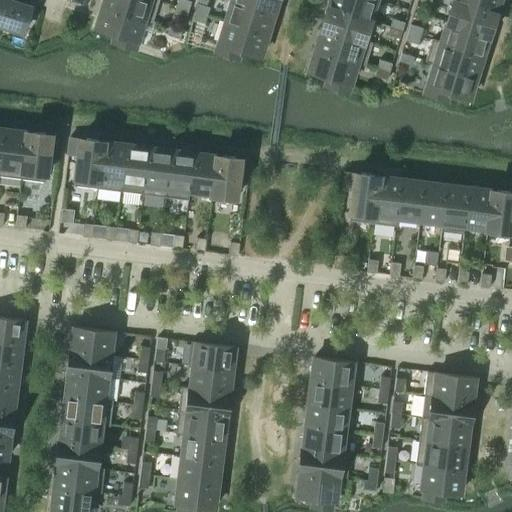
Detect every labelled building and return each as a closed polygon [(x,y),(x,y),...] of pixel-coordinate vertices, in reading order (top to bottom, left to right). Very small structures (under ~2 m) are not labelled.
[(0,0),(0,25),(23,32),(30,8),(10,1),(10,0),(0,0)] [(157,0),(103,0),(102,5),(144,18),(144,20),(152,22),(159,0),(157,0)] [(186,0),(177,0),(176,6),(189,9),(191,2),(186,0)] [(232,0),(225,21),(267,34),(274,13),(232,0)] [(231,0),(232,0),(274,13),(277,0),(231,0)] [(329,0),(327,7),(370,20),(375,0),(329,0)] [(453,0),(453,1),(495,14),(499,0),(453,0)] [(495,14),(453,1),(447,21),(489,34),(495,14)] [(197,3),(195,11),(207,15),(210,7),(197,3)] [(144,18),(102,5),(95,28),(115,34),(113,43),(135,50),(144,20),(144,18)] [(189,9),(176,6),(173,14),(186,18),(189,9)] [(370,20),(327,7),(321,28),(363,41),(364,40),(370,20)] [(207,15),(195,11),(192,20),(205,24),(207,15)] [(389,26),(402,30),(404,22),(392,18),(389,26)] [(267,34),(225,21),(216,52),(238,59),(241,50),(261,56),(267,34)] [(447,21),(441,41),(440,42),(482,55),(489,34),(447,21)] [(410,24),(407,32),(420,36),(423,28),(410,24)] [(182,30),(169,26),(167,35),(180,39),(182,30)] [(402,30),(389,26),(387,35),(399,39),(402,30)] [(363,41),(321,28),(315,48),(357,61),(356,62),(365,65),(372,42),(364,40),(363,41)] [(420,36),(407,32),(405,40),(417,44),(420,36)] [(440,42),(441,41),(432,38),(425,61),(433,63),(434,63),(476,76),(482,55),(440,42)] [(357,61),(315,48),(308,70),(327,76),(325,85),(347,92),(356,62),(357,61)] [(414,57),(401,53),(398,61),(411,65),(414,57)] [(379,59),(376,67),(389,71),(392,63),(379,59)] [(434,63),(433,63),(424,93),(446,100),(449,91),(469,97),(476,76),(434,63)] [(389,71),(376,67),(374,76),(387,80),(389,71)] [(0,164),(0,175),(21,179),(27,131),(5,128),(0,164)] [(61,135),(27,131),(21,179),(45,182),(49,151),(58,152),(61,135)] [(97,188),(103,140),(70,136),(68,153),(77,155),(74,185),(97,188)] [(103,140),(97,188),(121,191),(122,183),(121,182),(126,143),(103,140)] [(149,146),(126,143),(121,182),(122,183),(142,185),(144,185),(149,146)] [(144,185),(142,185),(141,194),(166,197),(167,188),(166,188),(171,149),(149,146),(144,185)] [(194,152),(171,149),(166,188),(167,188),(189,191),(194,152)] [(194,152),(189,191),(211,194),(216,155),(194,152)] [(216,155),(211,194),(235,197),(238,175),(248,176),(250,159),(216,155)] [(372,223),(378,175),(344,171),(342,188),(352,189),(348,220),(372,223)] [(378,175),(372,223),(396,226),(397,217),(396,217),(401,178),(378,175)] [(423,181),(401,178),(396,217),(397,217),(418,220),(423,181)] [(423,181),(418,220),(441,223),(446,184),(423,181)] [(469,187),(446,184),(441,223),(464,226),(469,187)] [(491,189),(469,187),(464,226),(486,229),(491,189)] [(511,192),(491,189),(486,229),(510,232),(511,216),(511,192)] [(17,215),(15,228),(25,229),(26,216),(17,215)] [(81,236),(91,237),(92,224),(83,223),(81,236)] [(106,226),(104,239),(114,240),(115,227),(106,226)] [(127,242),(136,243),(138,230),(128,229),(127,242)] [(151,232),(149,245),(159,246),(160,233),(151,232)] [(172,248),(181,249),(183,236),(174,235),(172,248)] [(195,250),(204,252),(206,239),(196,237),(195,250)] [(228,255),(237,256),(239,243),(230,242),(228,255)] [(333,268),(342,269),(344,256),(334,255),(333,268)] [(366,272),(376,273),(377,260),(368,259),(366,272)] [(389,275),(398,276),(400,263),(390,262),(389,275)] [(411,278),(421,279),(423,266),(413,265),(411,278)] [(434,280),(444,282),(445,269),(436,268),(434,280)] [(458,270),(457,283),(466,285),(468,272),(458,270)] [(481,273),(479,286),(489,287),(491,274),(481,273)] [(0,341),(21,344),(24,320),(0,317),(0,341)] [(74,327),(71,350),(110,355),(112,331),(74,327)] [(0,341),(0,364),(18,367),(21,344),(0,341)] [(192,366),(231,371),(234,347),(190,341),(187,366),(192,367),(192,366)] [(140,346),(139,359),(148,360),(150,347),(140,346)] [(154,361),(164,362),(165,349),(156,348),(154,361)] [(71,350),(68,373),(107,378),(110,355),(71,350)] [(314,357),(311,381),(350,386),(353,362),(314,357)] [(148,360),(139,359),(137,372),(147,373),(148,360)] [(18,367),(0,364),(0,387),(15,389),(18,367)] [(192,367),(189,387),(189,389),(228,393),(231,371),(192,366),(192,367)] [(153,371),(151,384),(161,385),(162,372),(153,371)] [(432,396),(471,401),(474,377),(427,371),(423,396),(432,397),(432,396)] [(107,378),(68,373),(65,397),(104,401),(104,400),(107,378)] [(380,376),(378,389),(388,391),(390,377),(380,376)] [(394,391),(404,392),(405,379),(396,378),(394,391)] [(350,386),(311,381),(308,403),(347,408),(350,386)] [(161,385),(151,384),(150,396),(159,398),(161,385)] [(181,386),(178,410),(225,416),(228,393),(189,389),(189,387),(181,386)] [(0,387),(0,410),(12,412),(15,389),(0,387)] [(388,391),(378,389),(377,402),(387,403),(388,391)] [(134,391),(133,405),(142,406),(144,393),(134,391)] [(432,397),(430,417),(429,419),(468,424),(471,401),(432,396),(432,397)] [(104,401),(65,397),(62,418),(101,423),(101,425),(110,426),(113,401),(104,400),(104,401)] [(393,401),(391,414),(401,415),(403,402),(393,401)] [(347,408),(308,403),(305,426),(344,431),(347,408)] [(142,406),(133,405),(131,417),(141,418),(142,406)] [(0,410),(0,433),(9,435),(12,412),(0,410)] [(225,416),(178,410),(175,434),(183,435),(184,434),(223,439),(225,416)] [(401,415),(391,414),(390,427),(399,428),(401,415)] [(145,429),(155,430),(157,417),(147,416),(145,429)] [(421,416),(418,440),(466,446),(468,424),(429,419),(430,417),(421,416)] [(62,418),(59,441),(98,446),(101,425),(101,423),(62,418)] [(373,434),(382,436),(384,423),(374,421),(373,434)] [(344,431),(305,426),(302,448),(341,453),(341,452),(344,431)] [(155,430),(145,429),(144,442),(153,443),(155,430)] [(9,435),(0,433),(0,457),(7,459),(9,435)] [(183,435),(181,457),(220,462),(223,439),(184,434),(183,435)] [(382,436),(373,434),(371,447),(381,448),(382,436)] [(129,437),(127,450),(137,451),(138,438),(129,437)] [(466,446),(418,440),(415,464),(424,465),(424,464),(463,469),(466,446)] [(59,441),(56,464),(95,469),(96,468),(98,446),(59,441)] [(385,459),(395,460),(397,447),(387,446),(385,459)] [(341,453),(302,448),(299,471),(338,476),(338,477),(347,478),(350,453),(341,452),(341,453)] [(137,451),(127,450),(126,462),(135,463),(137,451)] [(181,457),(178,479),(217,484),(220,462),(181,457)] [(395,460),(385,459),(384,469),(394,470),(395,460)] [(141,461),(140,475),(149,476),(151,462),(141,461)] [(95,469),(56,464),(53,486),(93,491),(92,492),(101,494),(104,469),(96,468),(95,469)] [(424,464),(424,465),(421,488),(423,488),(422,498),(443,500),(444,491),(460,493),(463,469),(424,464)] [(369,467),(367,479),(377,481),(378,468),(369,467)] [(338,476),(299,471),(296,495),(312,497),(311,506),(332,509),(333,500),(335,500),(338,477),(338,476)] [(149,476),(140,475),(138,487),(148,488),(149,476)] [(217,484),(178,479),(175,503),(177,503),(176,511),(197,511),(198,506),(214,508),(217,484)] [(364,479),(362,489),(376,491),(377,481),(367,479),(367,480),(364,479)] [(123,482),(121,495),(131,496),(133,483),(123,482)] [(93,491),(53,486),(50,510),(64,511),(89,511),(92,492),(93,491)] [(131,496),(121,495),(120,504),(130,505),(131,496)]
